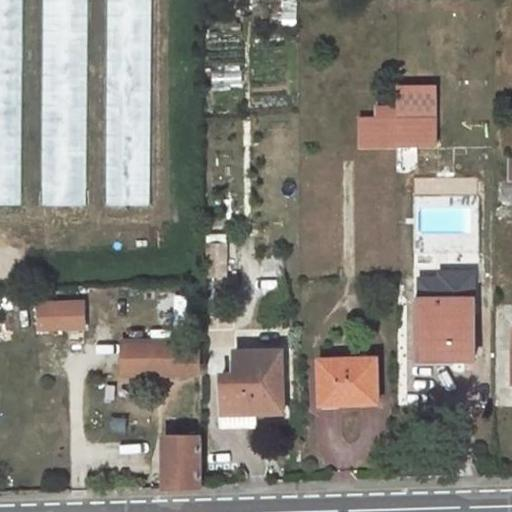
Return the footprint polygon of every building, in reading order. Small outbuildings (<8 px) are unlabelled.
[(0,0),(0,202),(21,203),(20,0),(0,0)] [(46,0),(47,40),(84,39),(83,0),(46,0)] [(356,116),(356,147),(435,147),(436,85),(396,85),(395,105),(374,105),(374,116),(356,116)] [(42,142),(45,205),(85,203),(81,129),(65,129),(66,140),(42,142)] [(229,275),(227,241),(205,243),(207,277),(229,275)] [(471,296),(418,297),(418,357),(472,356),(471,296)] [(38,329),(83,327),(82,300),(37,302),(38,329)] [(198,372),(198,348),(171,348),(171,342),(123,342),(123,372),(198,372)] [(279,354),(232,356),(233,378),(223,377),(223,413),(281,410),(279,354)] [(375,368),(321,369),(320,407),(375,406),(375,368)] [(203,487),(201,435),(177,436),(176,425),(164,426),(166,489),(203,487)]
